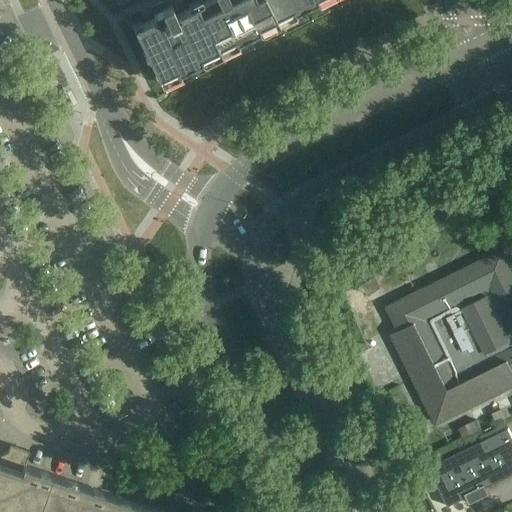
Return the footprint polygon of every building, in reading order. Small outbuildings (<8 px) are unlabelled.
[(207,0),(176,16),(171,6),(165,9),(162,2),(151,7),(154,14),(153,14),(155,18),(134,28),(146,53),(144,56),(150,60),(159,78),(176,69),(178,73),(202,61),(200,58),(235,41),(236,44),(260,33),(259,29),(293,12),(295,16),(319,4),(317,0),(207,0)] [(511,272),(502,251),(387,307),(400,330),(392,334),(436,424),(511,386),(511,272)] [(458,429),(463,440),(481,432),(476,420),(458,429)] [(400,432),(410,453),(422,447),(410,423),(401,427),(400,432)] [(511,474),(511,436),(508,429),(428,468),(447,507),(468,496),(471,502),(488,493),(486,488),(511,474)] [(0,468),(13,462),(12,460),(7,451),(0,454),(0,468)] [(13,462),(0,468),(0,511),(17,511),(25,508),(36,511),(207,511),(198,509),(191,511),(163,511),(23,464),(20,473),(16,475),(15,464),(13,462)]
